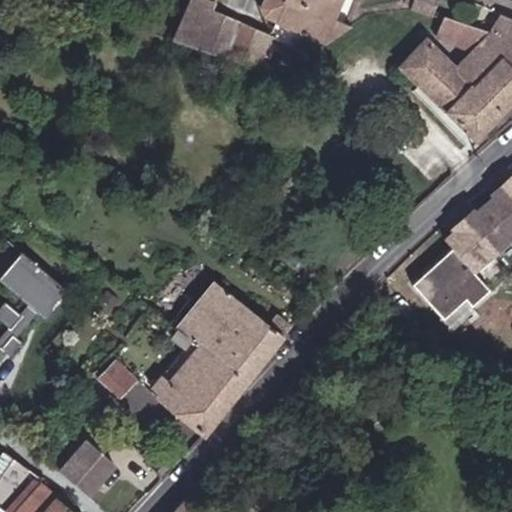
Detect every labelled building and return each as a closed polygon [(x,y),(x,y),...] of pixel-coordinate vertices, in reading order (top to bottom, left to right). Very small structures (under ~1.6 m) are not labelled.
[(201,0),(185,38),(275,79),(290,46),(217,14),(221,6),(207,0),(201,0)] [(352,24),(363,0),(288,0),(282,14),(285,21),(299,27),(298,29),(340,49),(362,31),(352,24)] [(439,11),(449,15),(453,4),(443,0),(439,11)] [(487,149),(511,125),(511,45),(505,39),(459,19),(453,36),(484,52),(468,68),(442,42),(412,69),(487,149)] [(475,277),(483,286),(511,259),(511,217),(511,218),(502,207),(485,222),(495,234),(472,254),(463,243),(453,250),(458,256),(475,277)] [(357,272),(369,259),(346,238),(335,253),(357,272)] [(435,313),(456,294),(475,277),(458,256),(417,294),(435,313)] [(32,343),(52,319),(60,326),(79,304),(31,263),(8,289),(39,316),(31,325),(16,312),(5,326),(20,339),(5,356),(0,351),(0,386),(0,387),(0,386),(0,379),(1,380),(21,356),(29,363),(40,350),(32,343)] [(288,321),(280,329),(228,287),(188,334),(254,386),(301,333),(288,321)] [(435,313),(442,320),(462,302),(456,294),(435,313)] [(143,387),(209,438),(254,386),(188,334),(143,387)] [(134,378),(110,358),(97,373),(120,393),(134,378)] [(89,489),(115,459),(90,437),(64,467),(89,489)] [(76,511),(20,464),(0,485),(0,511),(76,511)] [(202,511),(191,503),(181,511),(202,511)]
